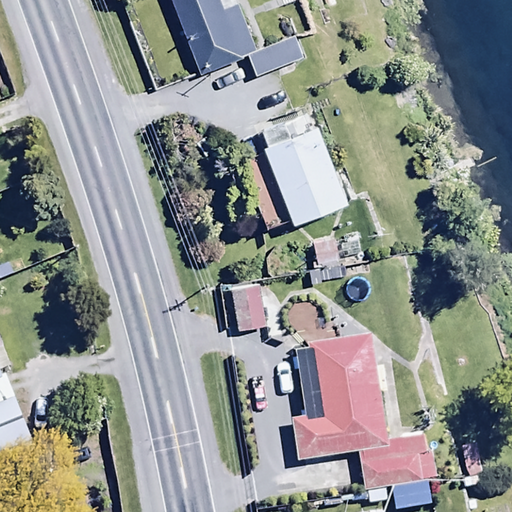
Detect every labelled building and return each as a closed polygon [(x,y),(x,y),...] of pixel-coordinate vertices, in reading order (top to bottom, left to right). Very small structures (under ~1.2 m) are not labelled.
[(235,0),(168,0),(200,80),(249,61),(256,81),(303,63),(293,36),(255,51),(235,0)] [(268,151),(264,153),(294,230),(349,208),(318,130),(310,133),(304,117),(261,134),(268,151)] [(334,245),(311,248),(314,268),(337,265),(334,245)] [(259,293),(230,297),(237,335),(265,330),(259,293)] [(376,370),(372,338),(294,350),(304,421),(289,423),(296,466),(357,457),(362,494),(389,490),(392,510),(415,507),(414,501),(430,499),(428,485),(436,483),(432,454),(424,455),(422,439),(385,444),(378,398),(385,397),(381,369),(376,370)] [(0,345),(0,456),(32,444),(5,377),(0,379),(0,378),(0,374),(10,370),(0,345)]
